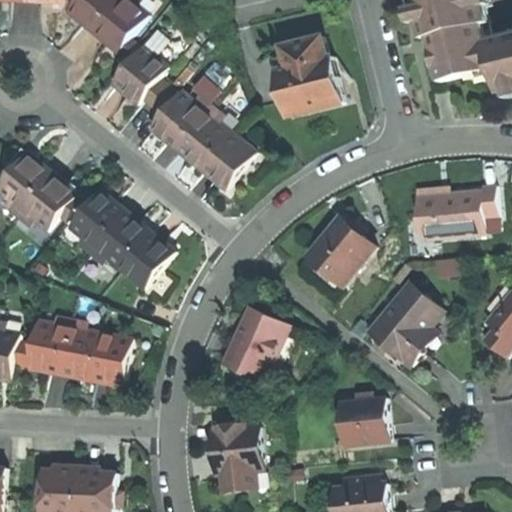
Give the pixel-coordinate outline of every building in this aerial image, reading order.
[(74,0),(69,6),(75,11),(84,0),(74,0)] [(87,23),(100,34),(127,0),(84,0),(75,11),(74,13),(87,23)] [(154,15),(142,6),(146,0),(127,0),(100,34),(112,43),(124,53),(126,50),(136,39),(154,15)] [(445,83),(499,70),(504,94),(511,91),(511,35),(498,39),(492,40),(488,23),(494,22),(488,0),(418,0),(422,13),(428,39),(434,37),(445,83)] [(498,39),(494,22),(488,23),(492,40),(498,39)] [(143,45),(136,39),(126,50),(133,56),(143,45)] [(334,58),(330,39),(289,48),(293,69),(284,71),(294,117),(324,110),(351,104),(340,57),(334,58)] [(139,61),(149,49),(143,45),(133,56),(139,61)] [(165,78),(175,66),(151,47),(149,49),(139,61),(120,85),(131,94),(144,104),(148,99),(165,78)] [(185,89),(202,67),(195,62),(178,84),(185,89)] [(198,89),(206,95),(216,104),(227,91),(209,76),(198,89)] [(167,114),(184,94),(165,78),(148,99),(167,114)] [(183,151),(220,107),(216,104),(206,95),(201,101),(188,90),(184,94),(167,114),(156,128),(171,141),(183,151)] [(238,132),(226,121),(231,116),(220,107),(183,151),(195,161),(206,170),(238,132)] [(232,193),(265,155),(238,132),(206,170),(220,182),(232,193)] [(3,191),(15,200),(9,208),(23,220),(59,176),(46,165),(33,155),(11,183),(3,191)] [(70,185),(59,176),(23,220),(34,228),(40,221),(54,232),(66,217),(82,198),(84,196),(70,185)] [(5,178),(0,184),(0,188),(3,191),(11,183),(5,178)] [(450,194),(423,196),(427,239),(490,234),(488,218),(503,217),(501,187),(485,188),(486,191),(450,194)] [(106,191),(94,207),(78,226),(76,229),(88,238),(82,245),(96,257),(132,212),(119,201),(106,191)] [(89,203),(82,198),(66,217),(73,222),(89,203)] [(94,207),(89,203),(73,222),(78,226),(94,207)] [(145,222),(132,212),(96,257),(108,266),(114,259),(127,270),(158,232),(145,222)] [(329,238),(313,257),(348,286),(380,248),(345,219),(329,238)] [(171,243),(158,232),(127,270),(153,290),(183,253),(171,243)] [(462,259),(440,262),(442,278),(463,276),(462,259)] [(450,311),(416,283),(376,332),(417,366),(425,356),(431,349),(423,343),(450,311)] [(511,293),(490,320),(498,327),(488,339),(500,349),(511,358),(511,357),(511,293)] [(295,325),(263,311),(257,325),(249,322),(241,341),(232,361),(238,364),(264,376),(271,379),(295,325)] [(52,372),(69,375),(79,320),(62,316),(60,325),(47,323),(43,346),(39,365),(39,369),(52,372)] [(30,335),(10,332),(12,323),(0,320),(0,379),(21,383),(25,362),(28,344),(30,335)] [(109,335),(92,331),(94,322),(79,320),(69,375),(84,377),(101,381),(109,335)] [(141,341),(109,335),(101,381),(116,384),(133,387),(141,341)] [(32,363),(35,345),(28,344),(25,362),(32,363)] [(39,365),(43,346),(35,345),(32,363),(39,365)] [(238,364),(233,376),(259,388),(264,376),(238,364)] [(393,419),(391,399),(346,403),(350,446),(395,442),(393,419)] [(269,470),(264,422),(219,427),(220,432),(218,432),(219,452),(221,474),(227,474),(252,471),(260,470),(269,470)] [(82,511),(84,465),(71,465),(57,464),(57,469),(48,469),(46,511),(82,511)] [(84,465),(82,511),(120,511),(122,472),(103,472),(104,466),(96,466),(84,465)] [(0,511),(10,511),(12,467),(0,466),(0,511)] [(307,481),(306,469),(294,470),(296,482),(307,481)] [(262,490),(260,470),(252,471),(254,491),(262,490)] [(254,491),(252,471),(227,474),(229,493),(254,491)] [(379,477),(349,479),(350,489),(343,490),(344,511),(394,511),(393,502),(392,484),(380,485),(379,477)]
